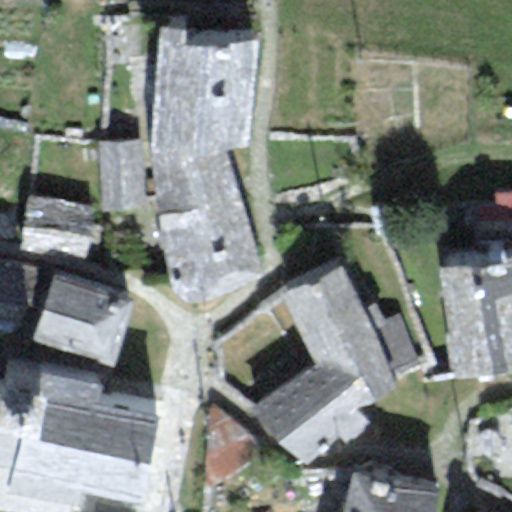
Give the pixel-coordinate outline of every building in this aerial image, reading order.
[(224,153),(245,148),(256,41),(184,47),(185,32),(159,28),(151,170),(224,153)] [(142,141),(97,146),(101,213),(144,210),(142,141)] [(151,170),(171,293),(187,304),(259,279),(224,153),(151,170)] [(92,208),(28,195),(19,249),(84,261),(92,208)] [(452,382),(511,369),(511,247),(434,263),(448,336),(443,337),(452,382)] [(0,322),(27,327),(37,266),(0,259),(0,322)] [(333,362),(354,412),(395,390),(388,373),(359,310),(340,265),(281,297),(313,369),(333,362)] [(54,271),(32,342),(114,367),(136,296),(54,271)] [(359,310),(388,373),(416,360),(396,316),(383,322),(375,303),(359,310)] [(68,511),(74,491),(140,503),(158,420),(97,408),(103,382),(9,362),(3,391),(0,390),(0,510),(9,511),(68,511)] [(313,369),(249,409),(306,466),(337,440),(344,448),(370,426),(354,412),(333,362),(313,369)] [(264,452),(211,404),(205,413),(204,440),(205,488),(264,452)] [(433,511),(438,485),(350,468),(341,511),(433,511)]
